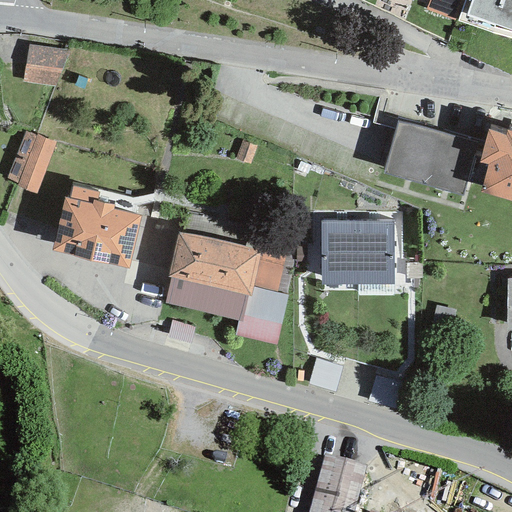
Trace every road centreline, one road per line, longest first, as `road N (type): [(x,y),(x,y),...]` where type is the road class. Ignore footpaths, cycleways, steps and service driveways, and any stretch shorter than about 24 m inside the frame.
road 1 (tertiary): [(0,259),(47,310),(94,338),(511,467)]
road 2 (residential): [(9,18),(511,94)]
road 3 (track): [(211,0),(511,93)]
